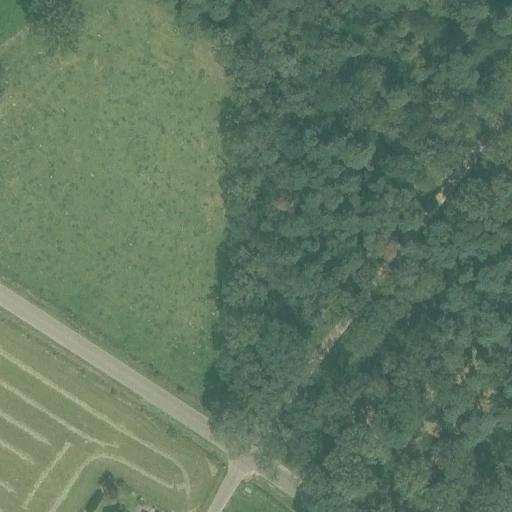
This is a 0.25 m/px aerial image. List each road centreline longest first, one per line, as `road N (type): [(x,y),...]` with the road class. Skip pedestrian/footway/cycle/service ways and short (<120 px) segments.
road 1 (track): [(511,97),(241,465)]
road 2 (unclassified): [(312,511),(0,306)]
